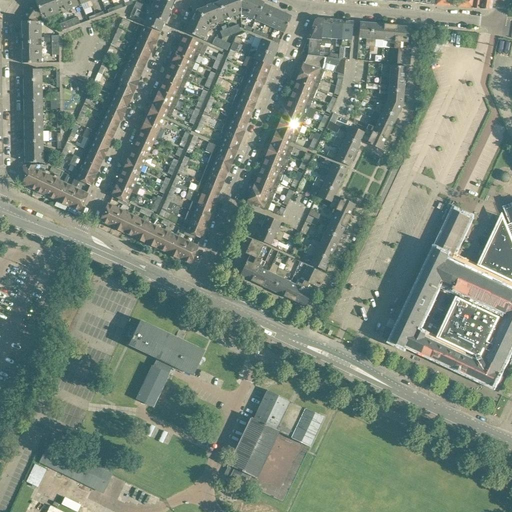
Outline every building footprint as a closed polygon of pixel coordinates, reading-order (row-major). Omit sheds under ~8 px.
[(62,11),(57,0),(37,0),(35,1),(36,2),(41,15),(42,18),(46,17),(46,18),(62,11)] [(79,0),(57,0),(62,11),(81,4),(79,0)] [(79,0),(81,4),(83,10),(93,6),(91,0),(90,0),(79,0)] [(165,23),(173,5),(175,1),(163,0),(153,0),(147,14),(147,15),(164,23),(165,23)] [(241,13),(241,0),(221,0),(196,10),(210,25),(241,13)] [(264,3),(258,0),(241,0),(241,13),(255,20),(263,3),(264,3)] [(473,0),(435,0),(435,5),(473,9),(473,0)] [(482,9),(482,0),(473,0),(473,9),(482,9)] [(490,10),(492,0),(482,0),(482,9),(490,10)] [(38,16),(41,15),(36,2),(30,4),(27,9),(25,11),(22,16),(22,22),(37,21),(37,20),(38,17),(38,16)] [(160,32),(164,23),(147,15),(147,14),(140,11),(143,5),(137,2),(130,15),(133,16),(134,15),(145,20),(143,24),(160,32)] [(272,8),(263,3),(255,20),(264,24),(272,8)] [(274,28),(281,12),(272,8),(264,24),(274,28)] [(210,25),(196,10),(186,32),(203,41),(210,25)] [(283,33),(288,23),(291,16),(281,12),(274,28),(283,33)] [(80,24),(77,17),(68,20),(71,27),(80,24)] [(320,52),(320,46),(323,19),(317,18),(314,20),(307,39),(309,40),(307,55),(319,57),(320,52)] [(330,45),(331,41),(333,20),(323,19),(320,46),(324,46),(324,44),(330,45)] [(71,27),(68,20),(59,23),(62,31),(71,27)] [(340,46),(342,21),(333,20),(331,41),(336,41),(335,46),(340,47),(340,46)] [(41,42),(41,25),(40,25),(40,21),(37,21),(22,22),(21,22),(22,43),(41,42)] [(351,41),(353,22),(342,21),(340,46),(350,47),(351,41)] [(370,46),(372,24),(360,22),(358,38),(366,39),(365,46),(370,46)] [(222,38),(240,31),(237,24),(220,31),(222,38)] [(384,25),(383,25),(372,24),(370,46),(374,47),(375,39),(382,40),(383,39),(384,25)] [(398,48),(400,26),(400,25),(384,24),(383,25),(384,25),(383,39),(390,40),(389,47),(398,48)] [(155,44),(159,33),(143,26),(143,27),(138,25),(134,35),(155,44)] [(410,65),(411,49),(406,49),(409,27),(400,26),(398,48),(397,64),(410,65)] [(155,44),(134,35),(130,43),(150,53),(151,53),(155,44)] [(203,44),(184,35),(180,44),(199,53),(203,44)] [(437,37),(429,50),(435,54),(444,42),(437,37)] [(230,45),(221,40),(215,38),(212,45),(226,52),(230,45)] [(274,56),(278,46),(261,39),(257,49),(274,56)] [(239,45),(240,43),(234,40),(230,50),(234,51),(237,44),(239,45)] [(41,53),(41,42),(22,43),(22,63),(41,63),(41,53)] [(146,62),(150,53),(130,43),(126,53),(146,62)] [(199,53),(180,44),(176,53),(195,62),(197,56),(199,53)] [(252,47),(248,56),(253,58),(253,59),(270,66),(274,56),(257,49),(252,47)] [(146,62),(126,53),(122,62),(142,72),(146,62)] [(191,71),(195,62),(176,53),(172,62),(191,71)] [(343,74),(345,59),(342,59),(339,59),(329,58),(319,57),(307,55),(304,64),(324,70),(324,69),(343,74)] [(247,56),(243,66),(247,67),(266,75),(270,66),(253,59),(253,58),(248,56),(247,56)] [(142,72),(122,62),(117,71),(138,81),(138,80),(142,72)] [(173,63),(169,72),(187,80),(191,82),(192,79),(188,77),(191,71),(172,62),(172,63),(173,63)] [(320,81),(324,70),(304,64),(300,73),(320,81)] [(405,79),(406,67),(381,65),(381,70),(390,71),(389,78),(405,79)] [(266,75),(247,67),(243,77),(262,85),(266,75)] [(41,80),(41,70),(23,70),(23,81),(41,80)] [(134,90),(138,81),(117,71),(114,80),(115,81),(114,81),(134,90)] [(187,80),(169,72),(164,81),(182,89),(187,80)] [(316,90),(320,81),(300,73),(297,82),(316,90)] [(262,85),(243,77),(239,86),(258,94),(262,85)] [(404,91),(405,79),(389,78),(380,77),(380,84),(379,84),(379,89),(404,91)] [(42,91),(41,80),(23,81),(23,91),(42,91)] [(134,90),(114,81),(111,90),(115,92),(130,99),(134,90)] [(182,89),(164,81),(160,91),(178,99),(182,89)] [(313,99),(316,90),(297,82),(293,91),(313,99)] [(258,94),(239,86),(235,95),(254,103),(258,94)] [(403,104),(404,96),(404,91),(379,89),(378,93),(387,94),(387,100),(387,101),(403,105),(403,104)] [(178,99),(160,91),(160,90),(156,100),(174,108),(178,99)] [(42,101),(42,91),(23,91),(23,101),(42,101)] [(313,99),(293,91),(290,100),(309,108),(313,99)] [(130,99),(115,92),(113,95),(109,94),(104,104),(124,113),(128,102),(130,99)] [(254,103),(235,95),(232,105),(251,112),(254,103)] [(174,108),(156,100),(151,109),(165,115),(166,115),(170,117),(174,108)] [(290,100),(286,109),(305,117),(312,119),(316,110),(309,108),(290,100)] [(42,111),(42,101),(23,101),(24,111),(42,111)] [(396,117),(403,105),(387,101),(384,106),(377,102),(375,107),(396,117)] [(124,113),(104,104),(100,113),(119,121),(120,121),(124,113)] [(375,107),(369,104),(368,108),(373,111),(370,118),(377,121),(378,121),(392,128),(392,127),(396,117),(375,107)] [(251,112),(232,105),(228,114),(247,122),(251,112)] [(165,115),(151,109),(150,113),(146,122),(160,128),(164,119),(165,115)] [(302,126),(305,117),(286,109),(283,117),(282,117),(282,118),(302,126)] [(42,121),(42,111),(24,111),(24,122),(42,121)] [(119,121),(100,113),(96,122),(115,130),(119,121)] [(247,122),(228,114),(224,123),(244,131),(244,130),(243,130),(247,122)] [(302,126),(282,118),(278,127),(298,135),(302,126)] [(42,131),(42,121),(24,122),(24,132),(42,131)] [(364,132),(350,126),(347,133),(339,129),(337,126),(329,121),(325,128),(337,133),(359,144),(361,140),(364,133),(364,132)] [(387,140),(389,134),(392,128),(378,121),(377,121),(375,127),(368,124),(364,132),(364,133),(361,140),(381,150),(386,139),(387,140)] [(96,122),(92,130),(111,139),(115,130),(96,122)] [(146,122),(141,131),(155,138),(160,140),(164,130),(160,128),(146,122)] [(244,131),(224,123),(221,132),(226,134),(240,140),(244,131)] [(88,128),(86,127),(82,136),(84,137),(107,148),(111,139),(88,128)] [(294,144),(298,135),(278,127),(275,136),(273,139),(288,145),(290,142),(294,144)] [(43,141),(42,131),(24,132),(24,142),(43,141)] [(151,147),(155,138),(141,131),(137,140),(151,147)] [(316,142),(320,134),(315,132),(312,140),(316,142)] [(354,155),(359,144),(337,133),(335,137),(343,141),(340,148),(354,155)] [(236,149),(240,140),(226,134),(222,144),(236,149)] [(193,147),(196,139),(197,137),(193,135),(189,146),(193,147)] [(108,148),(107,148),(84,137),(80,147),(84,149),(103,158),(108,148)] [(293,147),(288,145),(273,139),(270,148),(289,156),(293,147)] [(147,155),(151,147),(137,140),(133,149),(147,155)] [(43,152),(43,141),(24,142),(24,152),(43,152)] [(236,149),(222,144),(220,147),(214,145),(211,155),(230,163),(234,153),(236,149)] [(285,166),(289,156),(270,148),(266,157),(285,166)] [(354,155),(340,148),(336,155),(328,151),(326,155),(349,166),(354,155)] [(103,158),(84,149),(80,158),(99,167),(103,158)] [(143,165),(147,155),(133,149),(129,158),(143,165)] [(43,162),(43,152),(24,152),(25,163),(43,162)] [(230,163),(211,155),(207,163),(227,172),(230,163)] [(282,175),(285,166),(266,157),(266,158),(263,167),(282,175)] [(99,167),(80,158),(76,167),(95,176),(99,167)] [(139,174),(143,165),(129,158),(125,167),(139,174)] [(347,169),(325,159),(323,163),(331,167),(327,174),(342,181),(347,169)] [(227,172),(207,163),(203,173),(223,181),(227,172)] [(35,190),(42,173),(35,169),(37,165),(24,165),(24,185),(35,190)] [(91,185),(95,176),(76,167),(72,176),(75,177),(75,178),(80,180),(91,185)] [(135,183),(139,174),(125,167),(121,176),(135,183)] [(278,184),(282,175),(263,167),(259,176),(278,184)] [(46,194),(53,178),(42,173),(35,190),(46,195),(46,194)] [(223,181),(203,173),(199,182),(220,191),(223,181)] [(68,205),(75,189),(76,187),(80,180),(75,178),(72,185),(66,183),(70,175),(68,174),(64,183),(65,183),(57,200),(59,200),(59,202),(62,203),(63,202),(68,205)] [(337,192),(342,181),(327,174),(324,180),(316,176),(314,181),(337,192)] [(141,185),(135,183),(121,176),(116,185),(131,192),(137,195),(141,185)] [(278,184),(259,176),(255,184),(274,193),(278,184)] [(65,183),(64,183),(53,178),(46,194),(57,199),(56,200),(57,200),(65,183)] [(337,192),(314,181),(312,185),(321,189),(317,196),(331,202),(334,197),(337,192)] [(220,191),(199,182),(195,192),(215,200),(216,200),(220,191)] [(183,187),(177,184),(173,183),(169,192),(173,194),(176,187),(188,192),(189,188),(184,186),(183,187)] [(271,202),(274,193),(255,184),(251,194),(271,202)] [(127,201),(131,192),(116,185),(112,195),(118,198),(124,200),(127,201)] [(79,210),(86,194),(87,193),(76,187),(75,189),(68,205),(79,210)] [(169,203),(173,194),(169,192),(165,201),(169,203)] [(215,200),(195,192),(192,201),(212,209),(215,200)] [(267,211),(271,202),(251,194),(246,205),(262,208),(262,209),(267,211)] [(350,215),(355,205),(341,198),(340,199),(334,197),(331,202),(329,206),(350,215)] [(212,209),(192,201),(188,210),(208,219),(212,209)] [(112,227),(120,210),(108,204),(100,220),(112,226),(112,227)] [(511,347),(511,205),(507,208),(511,219),(511,287),(451,259),(471,217),(454,209),(392,341),(405,348),(407,345),(455,367),(455,368),(457,369),(462,371),(463,372),(464,371),(494,386),(511,347)] [(351,216),(350,215),(329,206),(327,210),(334,213),(331,220),(330,220),(345,227),(351,216)] [(281,216),(285,209),(281,207),(279,210),(274,207),(272,212),(281,216)] [(123,231),(130,215),(120,210),(112,227),(113,227),(113,226),(117,228),(118,230),(120,231),(121,230),(122,231),(123,231)] [(204,228),(208,219),(188,210),(184,219),(189,221),(189,222),(204,228)] [(134,236),(142,220),(130,215),(123,231),(123,232),(123,231),(134,236)] [(266,216),(261,227),(282,237),(288,240),(290,235),(284,233),(277,229),(280,223),(266,216)] [(145,242),(153,225),(142,220),(134,236),(134,237),(145,242)] [(345,227),(330,220),(327,227),(320,223),(318,227),(340,238),(345,227),(345,228),(345,227)] [(200,237),(204,228),(189,222),(186,231),(190,233),(196,235),(200,237)] [(157,248),(164,231),(153,225),(145,242),(157,248)] [(282,237),(261,227),(256,239),(270,245),(273,238),(280,241),(282,237)] [(340,238),(318,227),(316,231),(323,235),(320,242),(335,248),(340,238)] [(168,253),(175,236),(164,231),(157,248),(168,253)] [(179,258),(186,241),(175,236),(168,253),(170,254),(170,255),(173,256),(174,256),(179,258)] [(257,258),(263,245),(252,239),(244,253),(249,255),(250,256),(251,256),(256,258),(257,258)] [(197,247),(197,246),(186,241),(179,258),(189,263),(197,247)] [(330,259),(335,248),(320,242),(317,248),(309,244),(307,248),(330,259)] [(330,259),(307,248),(305,253),(314,257),(310,264),(324,270),(330,259)] [(261,286),(268,271),(262,269),(265,262),(257,258),(256,258),(251,256),(250,256),(248,262),(246,261),(239,275),(250,280),(250,281),(261,286)] [(273,291),(283,269),(278,267),(275,274),(268,271),(261,286),(262,287),(262,286),(273,291)] [(308,282),(308,283),(314,285),(313,286),(315,286),(319,288),(326,274),(314,268),(310,278),(308,282)] [(290,282),(291,282),(291,281),(284,278),(287,271),(283,269),(273,291),(283,296),(284,296),(290,282)] [(306,306),(312,292),(311,291),(313,286),(314,285),(308,283),(308,282),(307,282),(304,288),(301,287),(304,281),(299,278),(296,284),(291,282),(290,282),(284,296),(283,296),(295,302),(295,301),(306,306)] [(202,351),(182,342),(141,322),(142,322),(140,321),(129,345),(130,346),(131,345),(157,358),(153,367),(152,367),(141,391),(137,399),(153,407),(158,399),(157,398),(168,375),(169,375),(169,374),(167,373),(171,364),(192,374),(191,375),(193,376),(204,351),(203,350),(202,351)] [(319,426),(324,417),(305,408),(305,409),(289,402),(290,401),(267,390),(263,399),(254,419),(251,418),(229,465),(235,468),(230,478),(246,485),(250,475),(256,478),(279,431),(292,437),(292,438),(310,447),(319,426)] [(152,425),(147,436),(151,437),(155,427),(152,425)] [(164,431),(159,441),(163,443),(168,433),(164,431)] [(113,474),(49,444),(40,463),(103,494),(113,474)] [(234,468),(229,466),(224,475),(229,478),(234,468)]
